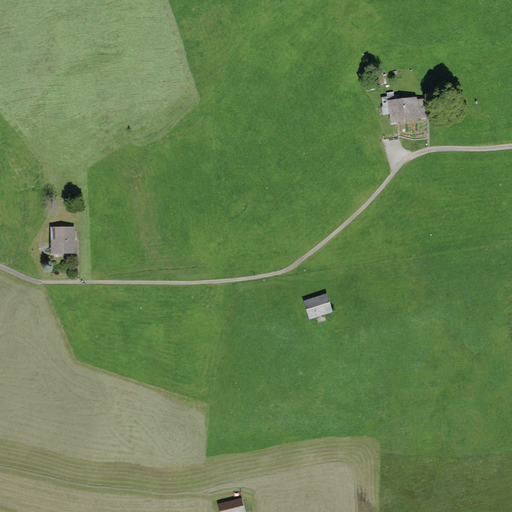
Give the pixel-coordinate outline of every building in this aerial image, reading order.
[(383,84),(382,75),(375,76),(376,85),(383,84)] [(387,97),(381,98),(383,115),(391,114),(392,124),(397,123),(426,119),(424,100),(417,101),(417,98),(401,100),(400,96),(395,96),(394,93),(386,94),(387,97)] [(76,229),(51,229),(52,257),(76,256),(76,229)] [(323,297),(296,304),(301,321),(327,315),(323,297)] [(238,511),(236,499),(212,504),(213,511),(238,511)]
